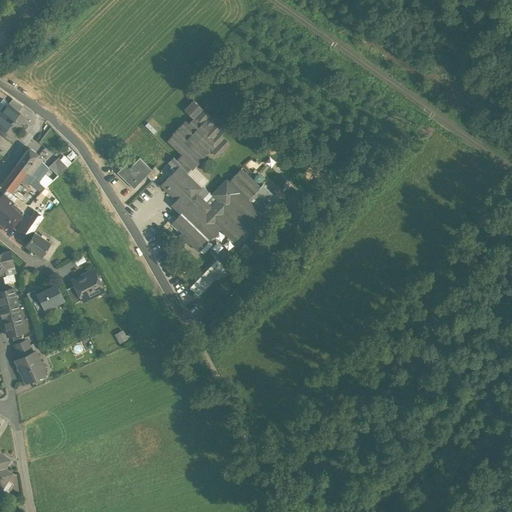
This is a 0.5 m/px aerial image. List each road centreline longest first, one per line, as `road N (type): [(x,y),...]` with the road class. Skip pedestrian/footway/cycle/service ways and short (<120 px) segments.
road 1 (residential): [(193,335),(86,158),(43,113)]
road 2 (track): [(434,511),(415,372),(511,296)]
road 3 (track): [(279,511),(193,335)]
